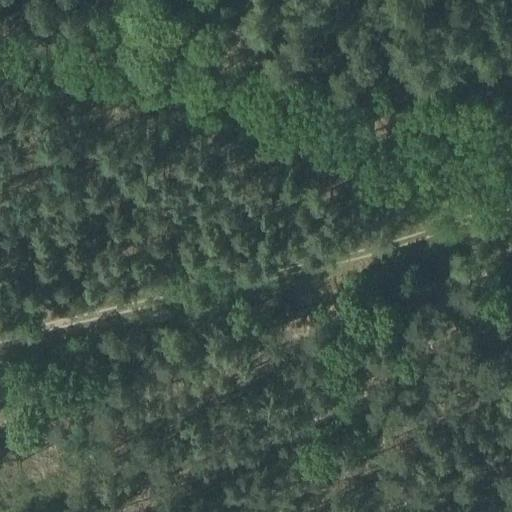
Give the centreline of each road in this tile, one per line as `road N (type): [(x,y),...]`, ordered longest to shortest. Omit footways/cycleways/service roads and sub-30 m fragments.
road 1 (track): [(511,210),(394,248),(0,336)]
road 2 (track): [(452,229),(382,166),(0,42)]
